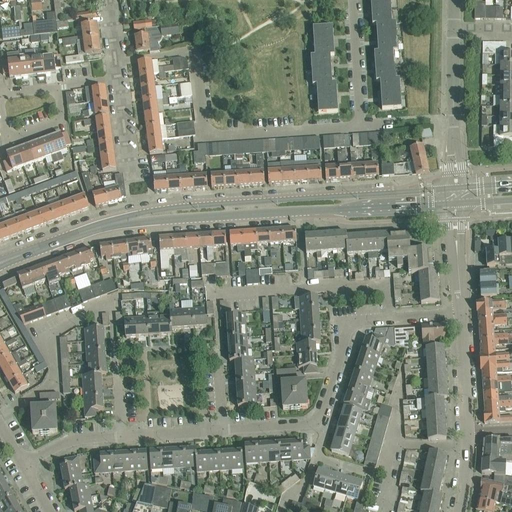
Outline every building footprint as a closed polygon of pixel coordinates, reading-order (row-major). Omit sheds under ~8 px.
[(17,2),(16,0),(2,0),(3,4),(11,3),(11,9),(14,9),(14,8),(17,8),(17,2)] [(388,3),(388,0),(370,0),(372,11),(391,10),(391,3),(388,3)] [(54,2),(56,21),(56,22),(62,21),(60,1),(54,2)] [(485,20),(485,9),(485,5),(475,5),(474,20),(485,20)] [(495,20),(495,9),(485,9),(485,20),(495,20)] [(511,20),(511,9),(503,9),(502,20),(511,20)] [(391,17),(391,10),(372,11),(373,25),(376,25),(390,24),(389,17),(391,17)] [(76,21),(86,19),(96,18),(95,12),(75,15),(76,21)] [(57,34),(56,22),(56,21),(33,24),(34,31),(34,36),(57,34)] [(153,28),(152,21),(133,23),(134,30),(153,28)] [(396,23),(390,24),(376,25),(377,39),(397,38),(396,23)] [(99,39),(97,24),(81,26),(83,41),(99,39)] [(161,42),(161,41),(162,39),(162,36),(179,34),(183,34),(182,25),(178,26),(178,25),(144,30),(145,36),(135,37),(137,53),(149,52),(150,54),(158,53),(160,52),(158,43),(159,43),(160,42),(161,42)] [(313,29),(314,39),(314,43),(333,42),(333,27),(313,29)] [(20,38),(20,32),(20,29),(2,30),(3,39),(20,38)] [(398,52),(397,38),(377,39),(378,53),(392,53),(398,52)] [(101,54),(99,39),(83,41),(77,42),(78,45),(79,57),(83,56),(85,56),(101,54)] [(334,56),(333,42),(314,43),(315,57),(330,56),(334,56)] [(44,76),(42,58),(36,59),(35,51),(30,52),(31,59),(33,76),(37,76),(37,77),(44,76)] [(33,76),(31,59),(30,52),(25,52),(26,60),(20,61),(22,79),(29,78),(28,77),(33,76)] [(22,79),(20,61),(19,53),(7,54),(8,62),(2,63),(3,76),(9,75),(10,79),(15,78),(15,79),(22,79)] [(392,60),(392,53),(378,53),(374,53),(375,68),(395,66),(394,59),(392,60)] [(511,66),(511,55),(506,55),(500,55),(496,55),(495,66),(500,66),(511,66)] [(55,70),(62,69),(60,56),(54,57),(42,58),(44,76),(51,75),(51,74),(56,74),(55,70)] [(79,57),(66,58),(66,65),(84,62),(83,56),(79,57)] [(331,70),(330,56),(315,57),(310,57),(311,72),(331,70)] [(181,58),(172,59),(174,72),(189,71),(187,60),(184,59),(181,58)] [(153,75),(152,62),(138,63),(140,76),(153,75)] [(395,73),(395,66),(375,68),(376,82),(380,82),(393,80),(393,73),(395,73)] [(511,66),(500,66),(500,76),(511,76),(511,66)] [(332,84),(331,70),(311,72),(312,86),(317,86),(332,84)] [(155,88),(153,75),(140,76),(141,90),(155,88)] [(511,86),(511,76),(500,76),(500,86),(511,86)] [(400,80),(393,80),(380,82),(381,96),(401,95),(400,80)] [(192,97),(190,84),(179,85),(180,92),(174,93),(175,99),(192,97)] [(336,84),(332,84),(317,86),(318,100),(337,98),(336,84)] [(511,86),(500,86),(496,86),(496,97),(500,97),(511,96),(511,86)] [(107,101),(105,88),(92,89),(94,103),(107,101)] [(156,101),(155,88),(141,90),(143,103),(156,101)] [(66,94),(67,106),(75,105),(74,93),(66,94)] [(401,109),(401,95),(381,96),(382,110),(401,109)] [(511,106),(511,96),(500,97),(500,107),(511,106)] [(338,113),(337,98),(318,100),(319,114),(338,113)] [(109,115),(107,101),(94,103),(95,117),(109,115)] [(158,114),(156,101),(143,103),(145,116),(158,114)] [(511,106),(500,107),(500,117),(511,117),(511,106)] [(160,127),(158,114),(145,116),(146,129),(160,127)] [(511,127),(511,117),(500,117),(500,127),(511,127)] [(111,131),(109,118),(96,119),(98,133),(111,131)] [(161,140),(160,127),(146,129),(148,142),(161,140)] [(511,127),(500,127),(494,127),(493,146),(511,146),(511,127)] [(179,132),(179,139),(195,137),(194,130),(179,132)] [(433,138),(431,130),(420,132),(422,140),(433,138)] [(113,144),(111,131),(98,133),(100,146),(113,144)] [(54,138),(50,140),(59,163),(63,161),(61,154),(67,151),(66,148),(71,145),(67,133),(61,136),(61,134),(54,137),(54,138)] [(59,163),(50,140),(46,141),(46,140),(39,142),(45,159),(51,157),(54,165),(59,163)] [(163,154),(161,140),(148,142),(150,155),(163,154)] [(45,159),(39,142),(32,145),(33,146),(29,147),(35,163),(45,159)] [(114,157),(113,144),(100,146),(101,159),(114,157)] [(207,157),(206,145),(198,146),(198,153),(193,153),(194,165),(206,164),(205,157),(207,157)] [(426,159),(423,146),(410,149),(413,162),(426,159)] [(35,163),(29,147),(25,149),(24,148),(18,150),(24,167),(35,163)] [(24,167),(18,150),(11,153),(12,154),(7,155),(9,161),(3,164),(7,173),(24,167)] [(352,179),(352,166),(346,166),(345,153),(338,154),(338,167),(339,180),(352,179)] [(177,155),(165,156),(166,164),(177,162),(177,155)] [(166,164),(165,156),(150,158),(151,164),(157,163),(157,165),(166,164)] [(265,185),(263,156),(256,156),(257,172),(250,172),(251,186),(265,185)] [(116,171),(114,157),(101,159),(103,172),(116,171)] [(429,172),(426,159),(413,162),(416,175),(429,172)] [(366,179),(365,165),(358,165),(358,163),(354,160),(351,160),(352,166),(352,179),(366,179)] [(237,173),(237,163),(231,163),(231,174),(224,174),(225,188),(238,187),(237,173)] [(243,163),(237,163),(237,173),(238,187),(251,186),(250,172),(250,167),(243,167),(243,163)] [(282,184),(281,170),(281,164),(267,165),(269,185),(282,184)] [(379,178),(378,168),(378,164),(365,165),(366,179),(379,178)] [(381,167),(382,178),(394,177),(393,165),(381,167)] [(339,180),(338,167),(325,168),(326,181),(339,180)] [(322,182),(321,172),(321,168),(308,169),(309,182),(322,182)] [(309,182),(308,169),(294,170),(295,183),(309,182)] [(295,183),(294,170),(281,170),(282,184),(295,183)] [(181,191),(180,177),(179,171),(166,172),(167,178),(168,192),(181,191)] [(83,175),(88,194),(93,192),(88,174),(83,175)] [(225,188),(224,174),(211,175),(212,189),(225,188)] [(208,189),(207,179),(207,175),(193,176),(194,190),(208,189)] [(121,199),(126,198),(123,176),(117,176),(115,176),(117,189),(105,192),(109,205),(122,201),(121,199)] [(194,190),(193,176),(186,177),(180,177),(181,191),(194,190)] [(168,192),(167,178),(153,179),(154,193),(168,192)] [(10,181),(4,183),(9,195),(15,193),(10,181)] [(109,205),(105,192),(92,195),(96,208),(109,205)] [(89,210),(86,200),(84,195),(72,199),(78,214),(89,210)] [(78,214),(72,199),(61,203),(67,218),(78,214)] [(67,218),(61,203),(50,207),(55,222),(67,218)] [(55,222),(50,207),(38,211),(44,227),(55,222)] [(25,211),(14,215),(16,220),(27,216),(25,211)] [(44,227),(38,211),(27,216),(33,231),(44,227)] [(21,235),(16,220),(14,215),(3,219),(4,224),(10,239),(21,235)] [(33,231),(27,216),(16,220),(21,235),(33,231)] [(0,242),(10,239),(4,224),(3,219),(0,220),(0,242)] [(297,243),(296,229),(283,230),(283,244),(297,243)] [(283,244),(283,230),(269,231),(270,244),(283,244)] [(270,244),(269,231),(256,232),(257,245),(270,244)] [(497,231),(484,231),(484,236),(493,235),(493,242),(498,241),(497,231)] [(257,251),(257,245),(256,232),(243,233),(245,258),(245,259),(251,258),(251,252),(257,251)] [(245,258),(243,233),(230,234),(230,247),(238,247),(239,259),(245,258)] [(346,237),(347,237),(346,233),(335,234),(337,252),(347,252),(346,237)] [(226,247),(226,234),(212,235),(213,248),(226,247)] [(326,253),(325,234),(315,235),(317,253),(317,259),(321,259),(321,253),(326,253)] [(337,252),(335,234),(325,234),(326,253),(337,252)] [(387,238),(388,238),(387,234),(377,235),(378,253),(388,252),(387,238)] [(214,260),(213,248),(212,235),(199,236),(200,249),(207,249),(208,261),(214,260)] [(317,253),(315,235),(305,236),(306,254),(317,253)] [(378,253),(377,235),(367,236),(368,254),(378,253)] [(200,249),(199,236),(186,237),(187,250),(200,249)] [(358,255),(356,236),(347,237),(346,237),(347,252),(347,256),(358,255)] [(368,254),(367,236),(356,236),(358,255),(368,254)] [(187,250),(186,237),(173,238),(173,251),(174,256),(174,258),(182,257),(182,262),(187,262),(187,256),(187,250)] [(432,251),(417,252),(416,249),(412,246),(410,246),(409,237),(402,237),(402,239),(394,240),(394,238),(388,238),(387,238),(388,252),(388,260),(410,259),(411,275),(419,274),(433,273),(433,272),(433,265),(431,266),(430,262),(433,262),(432,251)] [(173,251),(173,238),(159,238),(160,248),(161,270),(169,270),(169,257),(174,256),(173,251)] [(153,257),(150,239),(138,241),(140,257),(148,255),(149,257),(153,257)] [(140,257),(138,241),(125,243),(127,255),(132,254),(133,258),(140,257)] [(511,257),(510,241),(498,242),(499,257),(500,266),(511,266),(511,257)] [(499,257),(498,242),(493,242),(493,251),(486,251),(487,267),(500,266),(499,257)] [(127,255),(125,243),(112,245),(114,260),(121,259),(121,261),(127,260),(126,255),(127,255)] [(114,260),(112,245),(100,247),(101,259),(106,258),(107,261),(114,260)] [(98,259),(95,248),(90,250),(90,249),(78,253),(84,267),(91,265),(90,262),(94,260),(98,259)] [(84,267),(78,253),(66,258),(70,269),(75,267),(77,270),(84,267)] [(70,269),(66,258),(54,262),(59,277),(66,274),(65,271),(70,269)] [(59,277),(54,262),(41,267),(45,278),(46,278),(49,286),(61,281),(59,277)] [(201,266),(201,267),(202,277),(215,276),(214,265),(201,266)] [(215,278),(228,278),(227,265),(214,265),(215,276),(215,278)] [(45,278),(41,267),(29,272),(34,286),(41,284),(40,280),(45,278)] [(339,278),(338,271),(334,272),(334,269),(328,270),(328,272),(328,279),(339,278)] [(360,280),(359,274),(359,269),(348,270),(349,281),(360,280)] [(318,279),(318,273),(314,273),(314,271),(308,271),(308,280),(314,279),(318,279)] [(34,286),(29,272),(17,276),(22,290),(34,286)] [(437,272),(433,272),(433,273),(419,274),(420,284),(438,283),(437,272)] [(496,284),(495,272),(479,273),(480,285),(496,284)] [(86,274),(74,278),(76,284),(75,284),(76,286),(77,289),(78,292),(91,287),(89,282),(86,274)] [(17,284),(14,277),(1,283),(5,290),(17,284)] [(76,286),(75,284),(76,284),(74,278),(73,278),(68,280),(72,291),(77,289),(76,286)] [(112,279),(104,283),(107,295),(117,291),(112,279)] [(107,295),(104,283),(91,287),(96,299),(107,295)] [(439,293),(438,283),(420,284),(420,294),(439,293)] [(497,298),(496,284),(480,285),(481,299),(497,298)] [(91,287),(78,292),(80,295),(83,304),(96,299),(91,287)] [(439,303),(439,293),(420,294),(421,304),(439,303)] [(66,296),(54,301),(58,313),(71,309),(66,296)] [(299,299),(300,310),(318,309),(318,298),(299,299)] [(58,313),(54,301),(41,306),(42,307),(46,317),(58,313)] [(505,301),(486,302),(476,303),(477,314),(478,314),(492,313),(492,307),(506,306),(505,301)] [(46,317),(42,307),(41,306),(25,312),(21,305),(14,308),(19,316),(24,325),(46,317)] [(205,309),(192,310),(193,328),(206,328),(205,309)] [(319,321),(318,309),(300,310),(300,322),(319,321)] [(193,328),(192,310),(181,311),(182,329),(193,328)] [(182,329),(181,311),(170,311),(170,317),(171,317),(172,330),(182,329)] [(493,317),(492,313),(478,314),(479,323),(506,321),(506,316),(493,317)] [(227,316),(227,329),(246,327),(245,315),(227,316)] [(160,336),(159,317),(148,318),(149,337),(160,336)] [(172,335),(172,330),(171,317),(170,317),(159,317),(160,336),(172,335)] [(149,337),(148,318),(137,319),(138,338),(149,337)] [(138,338),(137,319),(124,320),(126,338),(138,338)] [(320,332),(319,321),(300,322),(301,334),(320,332)] [(507,326),(506,321),(479,323),(479,333),(494,332),(493,326),(507,326)] [(446,339),(445,326),(421,327),(422,341),(423,341),(424,347),(434,346),(434,340),(446,339)] [(247,339),(246,327),(227,329),(228,340),(247,339)] [(409,350),(408,335),(415,334),(415,328),(394,329),(395,346),(407,350),(409,350)] [(85,331),(85,342),(104,341),(103,329),(85,331)] [(374,335),(373,335),(371,341),(366,339),(362,351),(380,357),(386,339),(388,330),(376,330),(374,335)] [(321,344),(320,332),(301,334),(302,344),(302,345),(315,344),(321,344)] [(494,336),(494,332),(479,333),(480,342),(508,340),(507,335),(494,336)] [(248,350),(247,339),(228,340),(229,352),(248,350)] [(0,361),(11,355),(7,348),(16,343),(14,340),(5,345),(0,347),(0,361)] [(508,345),(508,340),(480,342),(480,352),(495,351),(495,346),(508,345)] [(105,352),(104,341),(85,342),(86,354),(105,352)] [(316,356),(315,344),(302,345),(302,344),(297,345),(297,357),(316,356)] [(444,347),(434,348),(426,349),(427,360),(445,358),(444,347)] [(248,361),(248,350),(229,352),(230,363),(235,362),(248,362),(248,361)] [(380,357),(362,351),(358,361),(376,367),(380,357)] [(495,356),(495,351),(480,352),(481,356),(480,356),(480,365),(489,365),(489,362),(496,361),(509,360),(509,355),(495,356)] [(106,364),(105,352),(86,354),(87,365),(106,364)] [(17,366),(11,355),(0,361),(0,368),(3,374),(17,366)] [(317,374),(316,356),(297,357),(298,369),(304,368),(304,375),(317,374)] [(445,368),(445,358),(427,360),(427,370),(445,368)] [(23,376),(19,369),(28,364),(26,360),(17,366),(3,374),(9,384),(23,376)] [(254,360),(248,361),(248,362),(235,362),(236,375),(254,373),(254,360)] [(376,367),(358,361),(355,372),(373,378),(376,367)] [(509,368),(509,363),(496,364),(496,361),(489,362),(489,365),(480,365),(481,372),(482,371),(482,375),(497,374),(496,369),(509,368)] [(106,376),(106,364),(87,365),(88,376),(88,377),(101,376),(106,376)] [(42,370),(39,366),(31,370),(34,375),(42,370)] [(446,379),(445,368),(427,370),(428,380),(446,379)] [(369,389),(373,378),(355,372),(351,383),(369,389)] [(255,384),(254,373),(236,375),(237,386),(255,384)] [(497,378),(497,374),(482,375),(483,385),(510,383),(510,377),(497,378)] [(29,386),(23,376),(9,384),(15,395),(29,386)] [(102,387),(101,376),(88,377),(88,376),(82,377),(83,388),(102,387)] [(297,383),(296,378),(290,379),(291,383),(281,384),(283,410),(291,410),(291,407),(299,407),(299,409),(308,409),(306,382),(297,383)] [(447,389),(446,379),(428,380),(429,390),(447,389)] [(365,399),(369,389),(351,383),(348,394),(365,399)] [(511,388),(510,383),(483,385),(483,395),(498,394),(498,389),(511,388)] [(256,396),(255,384),(237,386),(237,397),(256,396)] [(102,398),(102,387),(83,388),(84,400),(102,398)] [(448,399),(447,389),(429,390),(429,400),(444,399),(448,399)] [(362,411),(365,399),(348,394),(344,405),(362,411)] [(498,398),(498,394),(483,395),(484,404),(511,403),(511,397),(498,398)] [(257,407),(256,396),(237,397),(238,408),(257,407)] [(103,410),(102,398),(84,400),(85,418),(98,417),(98,411),(103,410)] [(444,399),(429,400),(415,401),(416,405),(425,405),(426,411),(444,409),(444,399)] [(511,402),(511,403),(484,404),(485,414),(500,413),(499,408),(511,407),(511,402)] [(33,435),(58,434),(56,407),(47,408),(46,404),(40,404),(41,408),(31,408),(33,435)] [(384,417),(390,419),(392,409),(387,407),(383,406),(381,405),(378,416),(384,417)] [(342,412),(340,419),(358,424),(362,413),(345,408),(343,413),(342,412)] [(445,420),(444,409),(426,411),(426,421),(445,420)] [(511,416),(500,417),(500,413),(485,414),(484,414),(484,424),(511,422),(511,416)] [(390,419),(384,417),(378,416),(376,422),(388,426),(390,419)] [(355,435),(358,424),(340,419),(338,425),(340,426),(338,430),(355,435)] [(446,430),(445,420),(426,421),(427,431),(446,430)] [(386,432),(388,426),(376,422),(374,429),(386,432)] [(384,439),(386,432),(374,429),(372,436),(384,439)] [(352,446),(355,435),(338,430),(337,435),(335,434),(333,441),(352,446)] [(446,440),(446,430),(427,431),(428,441),(446,440)] [(382,446),(384,439),(372,436),(370,443),(382,446)] [(511,451),(511,438),(485,440),(483,442),(483,451),(500,451),(511,451)] [(348,457),(352,446),(333,441),(331,447),(333,448),(332,452),(348,457)] [(302,442),(291,443),(292,462),(310,460),(309,447),(303,448),(302,442)] [(292,462),(291,443),(280,444),(281,463),(292,462)] [(380,453),(382,446),(370,443),(369,449),(380,453)] [(269,464),(268,444),(257,445),(258,464),(269,464)] [(281,463),(280,444),(268,444),(269,464),(281,463)] [(258,464),(257,445),(245,446),(245,456),(246,465),(258,464)] [(196,449),(184,450),(185,469),(196,469),(197,469),(196,455),(197,455),(196,449)] [(378,459),(380,453),(369,449),(367,456),(378,459)] [(185,469),(184,450),(173,451),(174,470),(185,469)] [(174,470),(173,451),(162,452),(163,471),(174,470)] [(511,455),(511,456),(511,455),(511,451),(500,451),(483,451),(482,461),(506,462),(511,462),(511,455)] [(163,471),(162,452),(149,453),(151,472),(163,471)] [(231,472),(230,452),(219,453),(220,472),(231,472)] [(242,452),(230,452),(231,472),(244,471),(242,452)] [(445,466),(447,456),(429,452),(427,463),(445,466)] [(136,473),(135,453),(124,454),(125,473),(136,473)] [(148,472),(147,453),(135,453),(136,473),(148,472)] [(220,472),(219,453),(208,454),(209,473),(220,472)] [(125,473),(124,454),(112,455),(114,474),(125,473)] [(208,454),(197,455),(196,455),(197,469),(196,469),(197,474),(209,473),(208,454)] [(114,474),(112,455),(100,456),(100,461),(94,461),(95,475),(114,474)] [(376,466),(378,459),(367,456),(364,467),(370,469),(371,469),(372,469),(373,469),(374,468),(375,468),(376,467),(376,466)] [(81,477),(80,468),(78,458),(65,460),(66,467),(61,468),(63,481),(81,477)] [(505,478),(506,462),(482,461),(481,475),(494,475),(494,477),(505,478)] [(443,477),(445,466),(427,463),(425,473),(443,477)] [(325,491),(330,473),(324,471),(323,472),(318,471),(313,488),(325,491)] [(336,494),(341,478),(336,476),(337,475),(330,473),(325,491),(336,494)] [(441,486),(443,477),(425,473),(423,482),(441,486)] [(291,488),(300,481),(296,475),(286,483),(291,488)] [(83,488),(81,477),(63,481),(65,491),(70,490),(70,491),(83,488)] [(347,498),(352,479),(346,477),(345,479),(341,478),(336,494),(347,498)] [(358,481),(352,479),(347,498),(358,501),(363,484),(358,483),(358,481)] [(504,485),(494,483),(481,480),(481,491),(478,501),(496,505),(500,506),(511,508),(511,500),(501,498),(503,492),(506,493),(507,492),(509,487),(505,486),(504,486),(504,485)] [(441,486),(423,482),(420,493),(424,494),(424,493),(439,497),(439,496),(441,486)] [(282,495),(291,488),(286,483),(278,489),(282,495)] [(152,511),(153,509),(151,508),(153,502),(154,494),(156,487),(145,485),(142,492),(140,498),(137,505),(134,511),(152,511)] [(89,487),(83,488),(70,491),(72,502),(91,498),(89,487)] [(163,496),(164,489),(156,487),(154,494),(161,495),(163,496)] [(0,504),(13,497),(7,488),(0,491),(0,504)] [(173,491),(164,489),(163,496),(165,496),(172,498),(173,491)] [(443,496),(439,496),(439,497),(424,493),(424,494),(422,504),(440,508),(443,496)] [(159,504),(161,495),(154,494),(153,502),(159,504)] [(170,504),(172,498),(165,496),(163,505),(169,506),(170,504)] [(9,511),(18,507),(13,497),(0,504),(0,511),(9,511)] [(93,511),(91,498),(72,502),(74,511),(77,511),(80,511),(79,511),(93,511)] [(315,509),(317,503),(304,499),(302,505),(308,507),(315,509)] [(239,511),(241,504),(223,501),(222,507),(214,506),(213,511),(239,511)] [(494,511),(495,510),(496,506),(496,505),(478,501),(476,511),(479,511),(494,511)] [(161,504),(159,504),(153,502),(151,508),(153,509),(160,510),(161,504)] [(295,511),(306,511),(308,507),(302,505),(293,502),(292,503),(290,510),(295,511)] [(363,511),(365,505),(357,503),(354,511),(363,511)]
